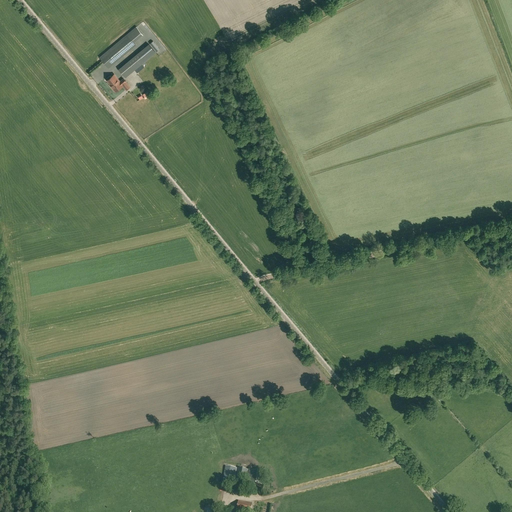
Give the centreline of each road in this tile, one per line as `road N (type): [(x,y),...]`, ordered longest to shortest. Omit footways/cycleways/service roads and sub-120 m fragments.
road 1 (unclassified): [(448,511),(20,0)]
road 2 (track): [(252,280),(511,226)]
road 3 (unknown): [(280,493),(404,460)]
